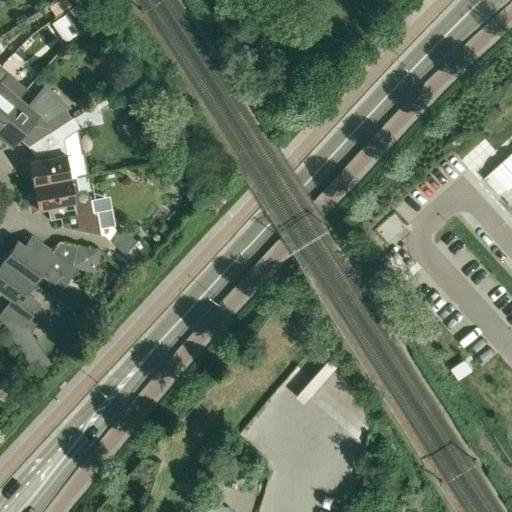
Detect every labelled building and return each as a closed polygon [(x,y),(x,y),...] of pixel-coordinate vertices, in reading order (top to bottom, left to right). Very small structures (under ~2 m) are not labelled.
[(0,119),(18,97),(7,87),(14,78),(0,66),(0,119)] [(33,100),(29,106),(18,97),(0,119),(0,135),(11,145),(37,115),(44,121),(50,131),(71,118),(65,108),(55,114),(38,100),(33,100)] [(81,151),(70,153),(66,135),(80,127),(73,116),(71,118),(50,131),(50,132),(56,142),(38,154),(39,155),(39,159),(23,162),(25,176),(31,175),(33,184),(75,176),(75,177),(89,175),(89,174),(88,174),(85,153),(81,151)] [(511,152),(484,178),(500,196),(511,185),(511,152)] [(78,190),(75,177),(75,176),(33,184),(35,194),(29,195),(31,209),(47,206),(50,220),(76,215),(78,230),(101,235),(97,216),(92,212),(89,196),(87,192),(84,190),(81,190),(78,190)] [(133,244),(123,235),(114,245),(124,254),(133,244)] [(52,252),(47,249),(30,237),(23,247),(16,241),(2,261),(32,282),(40,272),(55,282),(56,280),(68,264),(73,268),(78,245),(60,241),(52,252)] [(136,246),(145,254),(150,249),(141,241),(136,246)] [(24,294),(32,282),(2,261),(0,264),(0,288),(11,297),(5,307),(26,322),(39,304),(24,294)] [(31,335),(26,327),(21,330),(18,325),(17,325),(11,329),(15,335),(13,336),(21,349),(26,345),(35,340),(31,335)] [(51,364),(47,357),(32,367),(39,377),(45,367),(51,364)] [(391,470),(379,453),(369,460),(367,461),(375,471),(382,481),(385,479),(393,473),(391,470)] [(405,511),(406,510),(408,500),(394,497),(393,502),(391,509),(403,511),(405,511)]
